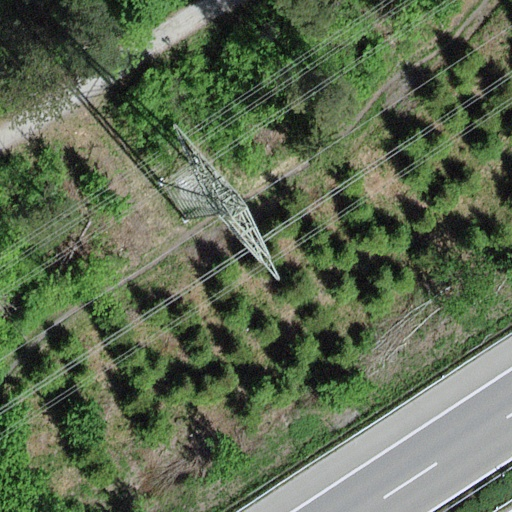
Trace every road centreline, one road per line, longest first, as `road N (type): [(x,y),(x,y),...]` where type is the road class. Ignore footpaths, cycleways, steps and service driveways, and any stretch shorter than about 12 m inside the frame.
road 1 (track): [(0,146),(222,0)]
road 2 (motorway): [(511,418),(368,511)]
